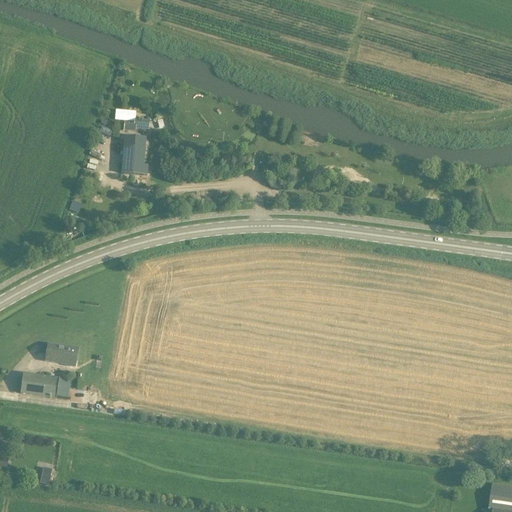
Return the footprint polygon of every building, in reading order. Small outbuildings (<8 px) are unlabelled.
[(149,121),(143,121),(143,118),(139,118),(139,120),(134,120),(134,124),(125,124),(124,132),(134,132),(134,130),(149,131),(149,121)] [(146,140),(123,138),(120,175),(147,177),(148,167),(144,166),(146,140)] [(95,159),(90,170),(102,175),(106,164),(95,159)] [(72,202),(69,210),(76,213),(80,205),(72,202)] [(76,369),(79,348),(68,347),(68,349),(48,346),(45,362),(66,365),(65,367),(76,369)] [(56,400),(59,379),(23,374),(20,395),(56,400)] [(8,456),(0,454),(0,475),(4,476),(8,456)] [(43,470),(40,484),(48,486),(51,471),(43,470)] [(511,511),(511,489),(492,486),(489,511),(493,511),(511,511)]
